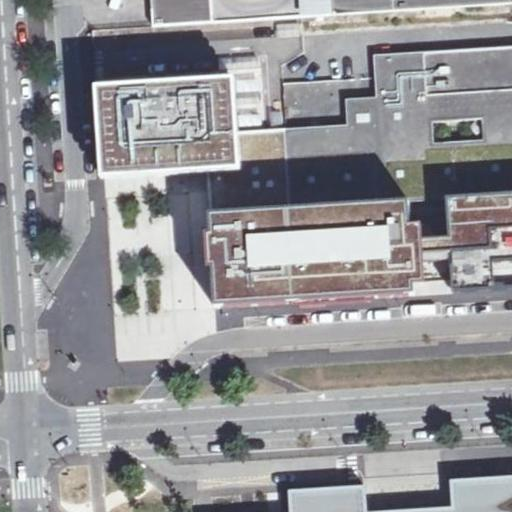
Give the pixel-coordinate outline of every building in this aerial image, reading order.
[(217,24),(215,0),(152,0),(154,27),(217,24)] [(215,0),(217,24),(336,17),(335,0),(215,0)] [(395,0),(335,0),(336,17),(396,13),(395,0)] [(511,0),(395,0),(396,13),(511,5),(511,0)] [(347,109),(285,113),(290,174),(425,167),(463,165),(511,162),(511,31),(374,39),(377,82),(378,108),(347,109)] [(251,46),(108,55),(114,153),(214,147),(258,145),(251,46)] [(377,82),(346,83),(347,109),(378,108),(377,82)] [(313,108),(313,84),(286,84),(286,108),(313,108)] [(258,145),(214,147),(215,178),(259,175),(258,145)] [(511,162),(463,165),(464,208),(465,224),(465,234),(466,260),(511,258),(511,162)] [(221,280),(430,270),(430,262),(430,254),(426,187),(425,167),(290,174),(259,175),(215,178),(221,280)] [(441,187),(426,187),(430,254),(443,253),(443,234),(442,208),(441,187)] [(464,208),(442,208),(443,234),(465,234),(465,224),(464,208)] [(465,234),(443,234),(443,253),(430,254),(430,262),(466,260),(465,234)] [(511,511),(511,479),(496,481),(491,481),(492,511),(511,511)] [(453,510),(452,511),(492,511),(491,481),(454,482),(456,508),(453,510)] [(452,511),(453,510),(426,511),(366,511),(365,490),(293,493),(293,511),(452,511)]
